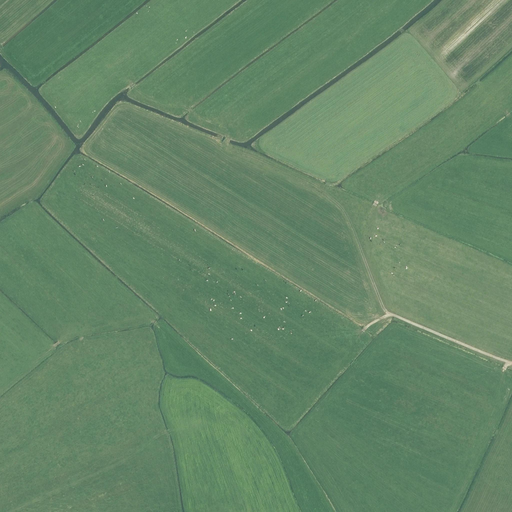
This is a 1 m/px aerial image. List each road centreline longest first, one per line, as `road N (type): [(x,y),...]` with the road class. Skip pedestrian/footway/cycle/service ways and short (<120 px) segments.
road 1 (track): [(23,511),(131,458),(157,435),(206,422),(230,430),(256,463),(276,511)]
road 2 (track): [(170,338),(150,318),(110,325),(111,300),(101,282),(29,200)]
road 3 (track): [(507,361),(393,315),(362,331)]
road 4 (track): [(110,325),(73,332),(0,392)]
